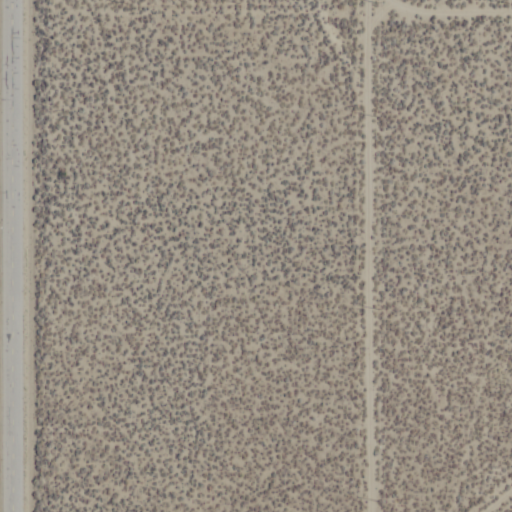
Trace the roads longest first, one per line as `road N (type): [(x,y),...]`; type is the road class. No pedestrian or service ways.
road 1 (track): [(375,511),(376,0)]
road 2 (tertiary): [(19,0),(19,511)]
